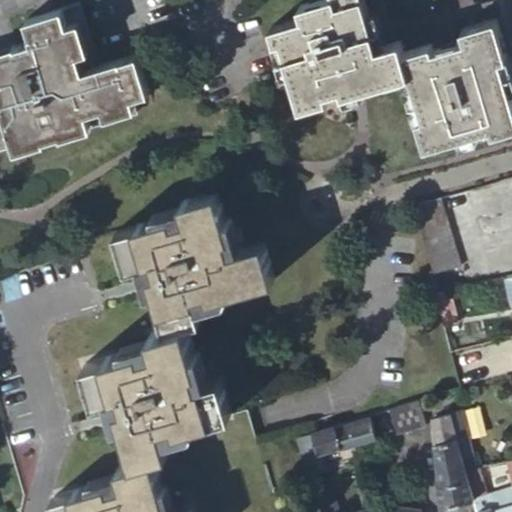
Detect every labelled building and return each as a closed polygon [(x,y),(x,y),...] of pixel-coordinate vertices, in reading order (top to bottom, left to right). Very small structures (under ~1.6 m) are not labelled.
[(329,101),(410,75),(404,57),(400,46),(379,53),(360,0),(331,0),(332,3),(298,14),(301,26),(270,36),(276,52),(282,50),(305,116),(331,107),(329,101)] [(118,107),(131,102),(119,67),(80,80),(58,18),(5,36),(13,57),(0,61),(0,164),(30,154),(30,152),(123,120),(118,107)] [(404,57),(410,75),(424,119),(418,121),(427,148),(491,127),(494,134),(511,127),(511,95),(501,64),(508,61),(495,23),(461,34),(464,45),(434,55),(432,49),(404,57)] [(143,281),(160,336),(180,330),(198,324),(189,299),(202,295),(205,305),(268,283),(256,245),(223,256),(219,243),(223,241),(208,195),(173,207),(178,224),(166,228),(164,221),(109,240),(120,277),(146,268),(150,279),(143,281)] [(416,214),(431,273),(458,265),(441,198),(415,206),(415,209),(416,214)] [(437,291),(444,319),(459,315),(453,288),(437,291)] [(180,330),(160,336),(143,342),(148,358),(137,361),(134,353),(79,371),(90,407),(116,399),(119,410),(112,412),(130,467),(148,462),(166,456),(158,429),(170,425),(172,432),(225,415),(215,380),(192,388),(188,375),(194,373),(180,330)] [(415,402),(389,410),(396,434),(422,426),(415,402)] [(460,411),(448,415),(452,429),(464,427),(460,411)] [(431,420),(436,468),(462,460),(461,458),(473,455),(467,435),(464,427),(452,429),(448,415),(431,420)] [(298,437),(309,476),(327,471),(322,453),(375,438),(368,416),(298,437)] [(461,458),(462,460),(466,473),(477,469),(473,455),(461,458)] [(462,460),(436,468),(438,488),(468,478),(466,473),(462,460)] [(148,462),(130,467),(112,473),(116,487),(104,491),(102,484),(47,502),(50,511),(182,511),(179,511),(157,511),(156,507),(161,505),(148,462)] [(511,511),(511,502),(493,511),(491,501),(480,468),(477,469),(466,473),(468,478),(474,498),(478,511),(511,511)] [(438,488),(440,510),(462,502),(474,498),(468,478),(438,488)] [(373,485),(366,487),(371,508),(378,506),(373,485)] [(493,511),(511,502),(511,492),(491,501),(493,511)] [(339,511),(336,497),(320,501),(322,511),(339,511)]
